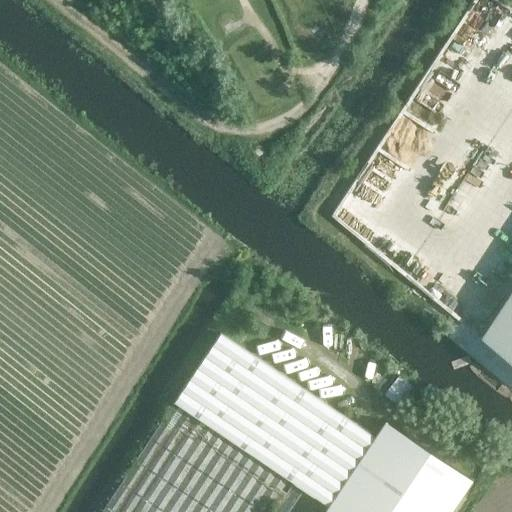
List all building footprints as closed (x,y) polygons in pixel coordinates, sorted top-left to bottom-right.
[(492,252),(511,267),(511,234),(508,231),(492,252)] [(511,287),(479,337),(511,363),(511,287)] [(375,437),(220,331),(173,400),(173,401),(286,477),(328,505),(375,437)] [(398,375),(384,394),(398,404),(412,385),(398,375)] [(173,401),(100,511),(265,511),(288,478),(173,401)] [(328,505),(323,511),(448,511),(471,478),(386,421),(375,437),(328,505)]
